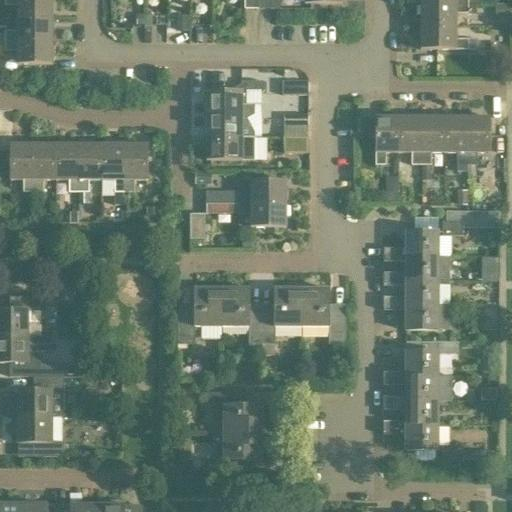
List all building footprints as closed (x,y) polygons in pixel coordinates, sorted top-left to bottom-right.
[(16,7),(16,19),(52,20),(51,0),(3,0),(3,7),(16,7)] [(257,10),(257,0),(243,0),(244,10),(257,10)] [(257,0),(257,10),(271,10),(271,0),(257,0)] [(477,5),(420,5),(420,28),(455,28),(455,16),(467,15),(467,5),(477,5)] [(52,20),(16,19),(16,33),(4,32),(4,42),(52,42),(52,20)] [(177,19),(177,34),(188,34),(188,19),(177,19)] [(455,28),(420,28),(420,51),(476,52),(476,40),(455,41),(455,28)] [(52,42),(4,42),(3,52),(16,52),(16,66),(51,66),(52,42)] [(240,93),(205,92),(205,138),(241,138),(241,139),(253,139),(253,134),(245,120),(253,115),(253,106),(246,106),(246,94),(261,94),(261,82),(239,82),(240,93)] [(293,97),(293,83),(280,83),(280,96),(293,97)] [(293,83),(293,97),(307,97),(307,83),(293,83)] [(293,129),(293,115),(282,115),(282,129),(293,129)] [(293,115),(293,129),(306,129),(306,116),(293,115)] [(385,166),(385,154),(398,154),(398,118),(374,118),(374,154),(375,154),(375,166),(385,166)] [(398,118),(398,154),(411,154),(411,167),(421,167),(421,118),(398,118)] [(444,154),(444,119),(421,118),(421,167),(431,167),(431,154),(444,154)] [(444,119),(444,154),(456,154),(456,173),(466,173),(466,167),(467,119),(444,119)] [(467,119),(466,167),(476,167),(476,154),(490,155),(490,119),(467,119)] [(241,152),(241,139),(241,138),(205,138),(204,162),(241,162),(253,162),(253,152),(241,152)] [(293,155),(293,139),(282,138),(282,155),(293,155)] [(293,139),(293,155),(306,155),(306,139),(293,139)] [(32,194),(32,146),(9,146),(9,182),(22,182),(22,194),(32,194)] [(55,182),(55,146),(32,146),(32,194),(42,194),(42,182),(55,182)] [(78,194),(78,146),(55,146),(55,182),(68,182),(68,194),(78,194)] [(100,182),(100,146),(78,146),(78,194),(88,194),(88,182),(100,182)] [(100,146),(100,182),(114,182),(113,194),(123,194),(123,146),(100,146)] [(147,146),(123,146),(123,194),(124,194),(134,194),(134,182),(147,182),(147,146)] [(420,168),(420,182),(430,182),(430,168),(420,168)] [(194,187),(211,187),(211,173),(194,172),(194,187)] [(237,205),(285,206),(285,182),(249,181),(249,195),(238,195),(238,193),(204,193),(204,205),(237,205)] [(457,192),(457,207),(466,207),(466,192),(457,192)] [(113,207),(123,207),(123,194),(113,194),(113,207)] [(285,206),(237,205),(237,215),(249,215),(249,229),(285,229),(285,206)] [(462,230),(467,230),(483,230),(497,230),(497,213),(483,213),(471,213),(462,213),(446,213),(446,223),(462,222),(462,230)] [(189,215),(189,230),(188,241),(203,241),(203,215),(189,215)] [(441,223),(441,238),(451,238),(462,238),(462,230),(462,222),(446,223),(441,223)] [(404,233),(404,250),(404,258),(437,258),(437,234),(404,233)] [(242,239),(242,247),(252,247),(252,239),(242,239)] [(404,263),(404,275),(404,283),(437,283),(448,283),(448,258),(437,258),(404,258),(404,250),(382,250),(382,263),(404,263)] [(481,281),(497,282),(497,258),(482,257),(481,281)] [(382,287),(404,287),(404,299),(404,308),(437,308),(437,307),(437,283),(404,283),(404,275),(382,274),(382,287)] [(220,329),(220,291),(193,291),(193,317),(176,316),(177,351),(186,351),(186,346),(194,346),(194,329),(220,329)] [(220,291),(220,329),(248,329),(248,346),(261,346),(261,317),(249,317),(249,291),(220,291)] [(300,329),(300,291),(272,291),(272,317),(261,317),(261,346),(261,356),(274,356),(274,329),(300,329)] [(345,317),(328,317),(329,291),(300,291),(300,329),(327,329),(327,347),(345,347),(345,317)] [(0,339),(26,340),(26,337),(26,324),(40,324),(40,312),(39,312),(39,298),(9,298),(9,313),(0,313),(0,339)] [(383,312),(404,312),(404,333),(437,333),(437,332),(448,332),(448,307),(437,307),(437,308),(404,308),(404,299),(383,299),(383,312)] [(497,332),(482,332),(482,342),(497,342),(497,332)] [(9,379),(32,378),(32,379),(39,379),(39,378),(39,352),(52,353),(52,337),(26,337),(26,340),(0,339),(0,365),(9,365),(9,379)] [(382,387),(403,387),(403,379),(435,379),(436,354),(404,354),(403,374),(382,374),(382,387)] [(211,374),(211,383),(223,382),(222,374),(211,374)] [(17,419),(51,419),(51,418),(63,418),(63,378),(39,378),(39,379),(32,379),(32,393),(17,393),(17,419)] [(382,412),(403,412),(403,403),(435,403),(451,404),(451,379),(435,379),(403,379),(403,387),(403,399),(382,399),(382,412)] [(222,435),(260,435),(260,407),(234,407),(234,394),(205,394),(205,407),(222,407),(222,435)] [(382,436),(403,436),(403,427),(435,428),(435,403),(403,403),(403,412),(403,423),(382,423),(382,436)] [(63,444),(51,444),(51,419),(17,419),(17,445),(33,445),(33,459),(63,459),(63,444)] [(403,427),(403,436),(403,453),(435,453),(435,428),(403,427)] [(260,435),(222,435),(222,461),(205,461),(205,475),(234,475),(234,463),(260,463),(260,435)] [(462,448),(441,448),(441,464),(462,464),(462,448)] [(495,449),(483,449),(483,462),(495,462),(495,449)] [(106,502),(106,507),(96,507),(96,511),(122,511),(123,502),(106,502)]
